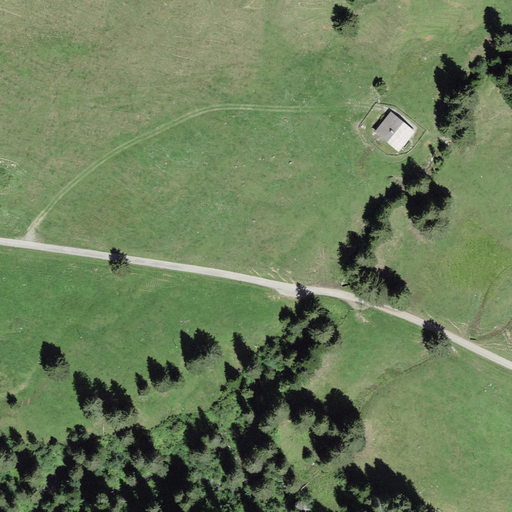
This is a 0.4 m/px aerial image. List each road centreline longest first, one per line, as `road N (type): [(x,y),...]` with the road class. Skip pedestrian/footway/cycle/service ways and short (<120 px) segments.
road 1 (unclassified): [(0,241),(348,295),(511,365)]
road 2 (track): [(25,244),(83,174),(210,108),(359,117)]
